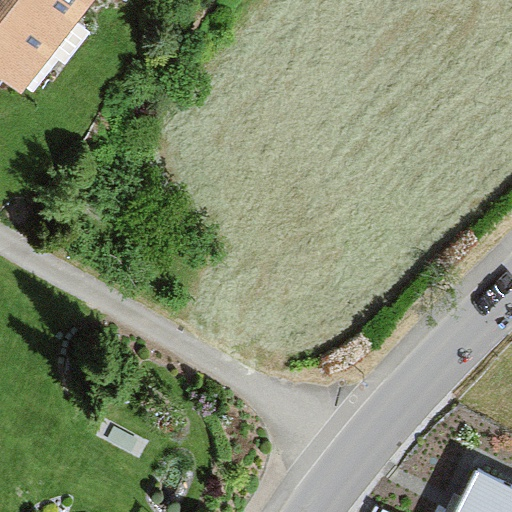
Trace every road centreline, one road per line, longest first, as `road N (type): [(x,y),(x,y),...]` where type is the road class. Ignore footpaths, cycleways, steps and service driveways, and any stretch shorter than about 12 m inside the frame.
road 1 (residential): [(366,443),(0,232)]
road 2 (tertiary): [(511,295),(366,443)]
